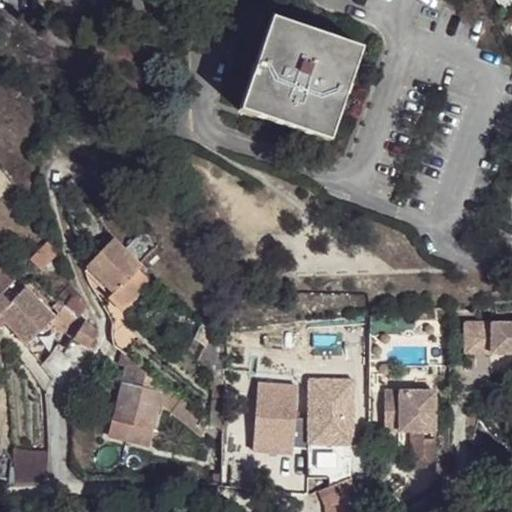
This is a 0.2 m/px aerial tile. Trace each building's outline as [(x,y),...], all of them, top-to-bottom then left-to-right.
[(371,47),(282,17),(249,110),(339,141),(371,47)] [(128,305),(153,278),(140,266),(142,264),(138,261),(111,236),(108,239),(111,243),(91,264),(118,289),(115,293),(128,305)] [(0,296),(12,284),(0,270),(0,296)] [(0,312),(0,317),(4,322),(24,344),(46,324),(54,316),(27,288),(9,305),(0,312)] [(71,294),(62,304),(65,307),(74,314),(82,304),(71,294)] [(0,325),(4,322),(0,317),(0,312),(9,305),(0,296),(0,325)] [(54,316),(46,324),(70,338),(80,319),(74,314),(65,307),(54,316)] [(70,338),(86,347),(94,331),(80,319),(70,338)] [(511,321),(465,322),(466,352),(511,351),(511,321)] [(59,357),(76,367),(86,347),(70,338),(59,357)] [(121,351),(116,360),(126,369),(133,361),(121,351)] [(157,390),(159,382),(133,361),(125,383),(157,390)] [(296,426),(297,416),(301,383),(262,379),(257,417),(256,430),(296,435),(296,426)] [(156,396),(157,390),(125,383),(120,382),(111,417),(149,426),(156,396)] [(176,413),(185,402),(159,382),(157,390),(156,396),(176,413)] [(436,392),(386,392),(386,432),(401,432),(436,432),(436,392)] [(201,434),(204,432),(194,423),(201,414),(185,402),(176,413),(201,434)] [(306,416),(297,416),(296,426),(305,427),(306,416)] [(149,426),(111,417),(108,432),(146,440),(149,426)] [(413,439),(436,439),(436,432),(401,432),(401,456),(414,457),(413,439)] [(436,439),(413,439),(414,457),(414,467),(436,467),(436,439)] [(50,458),(50,441),(9,443),(12,479),(36,476),(37,476),(45,472),(49,466),(50,458)] [(357,480),(322,490),(327,506),(327,511),(354,511),(351,498),(361,495),(357,480)]
